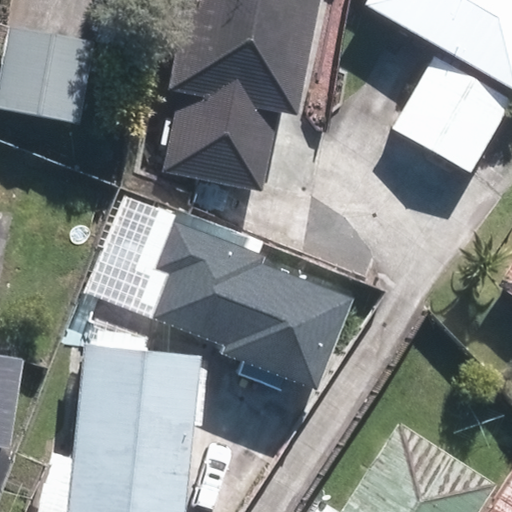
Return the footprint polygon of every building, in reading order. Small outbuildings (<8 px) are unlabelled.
[(320,0),(180,0),(166,84),(176,86),(162,169),(262,187),(277,104),(301,109),(320,0)] [(511,0),(366,0),(365,3),(511,84),(511,0)] [(94,40),(9,27),(0,77),(0,107),(81,120),(94,40)] [(511,95),(511,90),(434,49),(394,124),(473,167),(511,95)] [(350,292),(179,220),(160,267),(179,275),(158,324),(310,387),(350,292)] [(511,286),(511,258),(499,278),(511,286)] [(186,511),(201,354),(83,344),(67,511),(186,511)] [(0,442),(7,444),(21,355),(0,352),(0,442)] [(476,511),(497,479),(397,415),(339,506),(319,494),(307,511),(476,511)] [(511,511),(511,469),(484,511),(511,511)]
